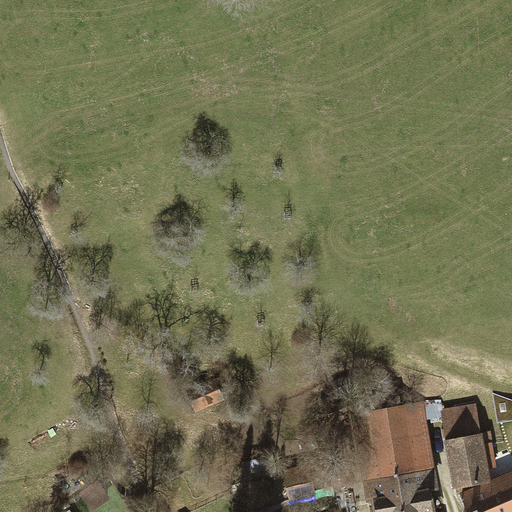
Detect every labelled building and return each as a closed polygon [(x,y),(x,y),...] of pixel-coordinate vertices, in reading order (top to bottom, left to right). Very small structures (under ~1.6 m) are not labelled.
[(415,380),(401,379),(400,389),(414,390),(415,380)] [(185,393),(195,413),(223,400),(214,380),(185,393)] [(485,482),(472,408),(442,413),(454,488),(485,482)] [(432,511),(420,432),(393,435),(391,413),(354,417),(369,503),(374,503),(375,511),(432,511)] [(272,458),(240,465),(243,481),(276,475),(272,458)] [(283,473),(290,500),(315,494),(308,467),(283,473)] [(511,511),(511,475),(460,496),(466,511),(511,511)]
